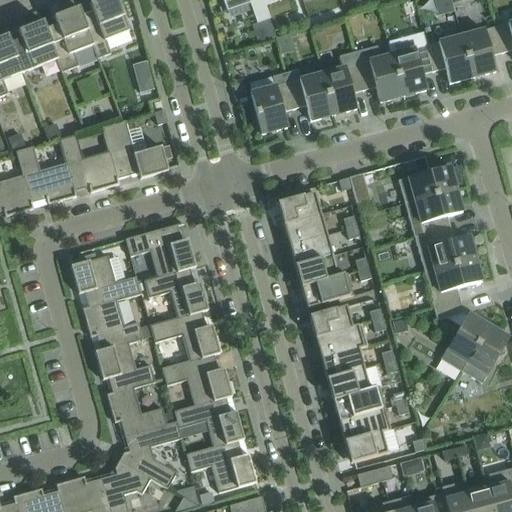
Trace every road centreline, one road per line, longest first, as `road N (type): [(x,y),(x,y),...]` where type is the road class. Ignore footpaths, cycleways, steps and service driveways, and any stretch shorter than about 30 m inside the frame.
road 1 (residential): [(0,468),(71,444),(83,429),(54,263),(63,233),(207,186)]
road 2 (residential): [(326,511),(229,180)]
road 3 (residential): [(207,186),(299,511)]
road 4 (residential): [(229,180),(468,105)]
road 5 (residential): [(155,0),(207,186)]
road 6 (residential): [(229,180),(182,0)]
road 7 (residential): [(468,105),(511,234)]
